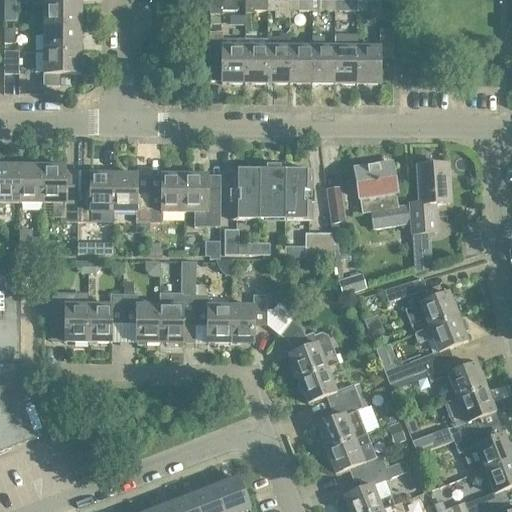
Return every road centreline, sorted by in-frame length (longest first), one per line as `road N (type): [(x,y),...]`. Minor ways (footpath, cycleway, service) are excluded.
road 1 (residential): [(124,123),(494,128)]
road 2 (residential): [(265,440),(244,374),(44,373)]
road 3 (residential): [(48,511),(243,435),(265,440)]
road 4 (residential): [(511,290),(494,128)]
road 5 (residential): [(0,122),(124,123)]
road 6 (residential): [(124,123),(125,0)]
